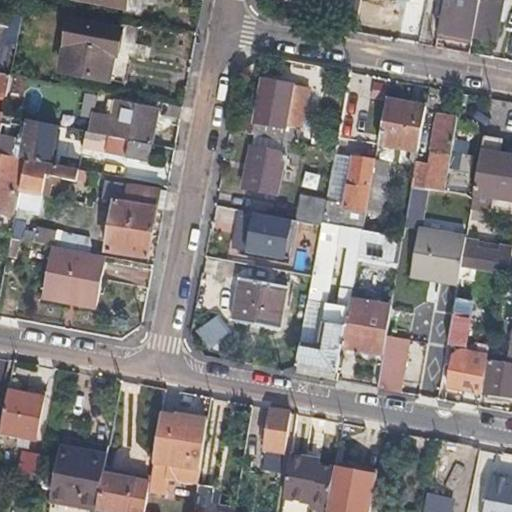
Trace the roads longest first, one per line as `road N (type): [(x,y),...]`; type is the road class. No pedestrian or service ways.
road 1 (residential): [(511,434),(158,367)]
road 2 (residential): [(158,367),(225,28)]
road 3 (residential): [(225,28),(511,82)]
road 4 (residential): [(158,367),(0,339)]
